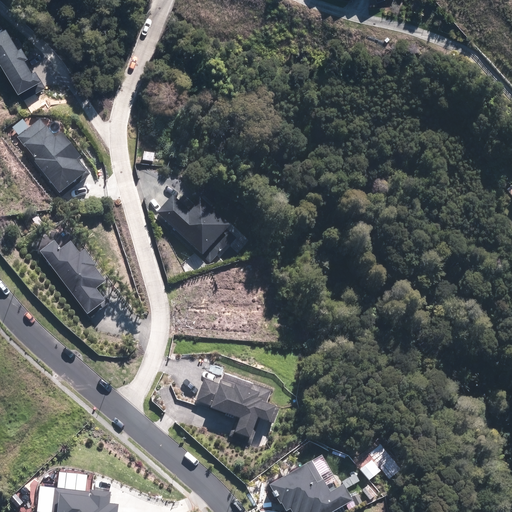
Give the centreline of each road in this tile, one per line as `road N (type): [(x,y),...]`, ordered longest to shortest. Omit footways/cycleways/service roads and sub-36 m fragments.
road 1 (residential): [(123,410),(162,339),(123,128),(124,98),(163,0)]
road 2 (residential): [(0,301),(123,410)]
road 3 (residential): [(314,0),(461,48)]
road 4 (residential): [(123,410),(230,511)]
